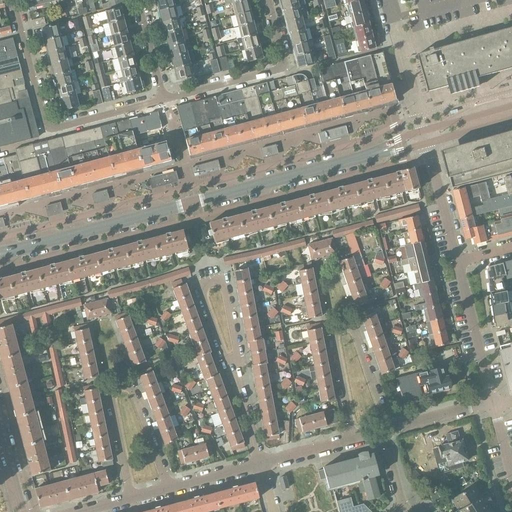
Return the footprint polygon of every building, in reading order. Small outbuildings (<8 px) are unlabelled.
[(50,6),(48,0),(24,0),(27,8),(42,4),(43,8),(50,6)] [(87,0),(91,13),(95,12),(92,0),(87,0)] [(103,9),(115,6),(113,0),(110,0),(106,3),(102,4),(103,9)] [(172,0),(155,0),(157,7),(158,7),(159,11),(174,6),(172,0)] [(232,4),(235,16),(251,11),(249,3),(247,3),(246,0),(232,4)] [(282,7),(283,10),(298,6),(296,0),(278,0),(281,7),(282,7)] [(348,16),(365,12),(364,6),(364,4),(363,2),(362,1),(362,0),(361,0),(345,4),(347,11),(343,12),(345,17),(348,16)] [(174,6),(159,11),(158,12),(160,20),(162,20),(162,22),(177,18),(174,6)] [(285,22),(301,18),(298,6),(283,10),(284,14),(283,14),(285,22)] [(122,16),(123,16),(121,9),(120,9),(120,8),(100,13),(103,24),(108,23),(108,24),(123,20),(122,16)] [(235,16),(238,27),(253,23),(252,20),(253,19),(251,11),(235,16)] [(347,30),(351,29),(369,24),(367,18),(367,16),(367,14),(366,13),(365,12),(348,16),(350,24),(347,25),(346,27),(347,30)] [(405,26),(422,23),(421,12),(404,14),(405,26)] [(85,29),(90,28),(92,28),(89,16),(82,18),(85,29)] [(177,18),(162,22),(163,26),(162,27),(164,34),(180,30),(177,18)] [(288,30),(289,34),(304,30),(301,18),(285,22),(287,30),(288,30)] [(31,21),(32,28),(43,25),(41,19),(31,21)] [(79,19),(73,21),(76,32),(82,31),(79,19)] [(123,20),(108,24),(111,36),(126,32),(125,29),(126,29),(124,20),(123,21),(123,20)] [(238,27),(241,39),(257,35),(255,27),(254,27),(253,23),(238,27)] [(428,23),(407,29),(410,39),(431,32),(428,23)] [(351,29),(355,41),(372,36),(370,30),(370,29),(370,26),(369,25),(369,24),(351,29)] [(57,25),(42,28),(42,30),(41,30),(43,37),(44,37),(45,41),(60,37),(57,25)] [(0,36),(11,33),(9,26),(0,28),(0,36)] [(511,27),(435,49),(435,47),(431,49),(431,51),(419,54),(429,91),(430,90),(478,77),(511,67),(511,27)] [(85,29),(88,38),(89,41),(95,39),(94,36),(92,36),(90,28),(85,29)] [(386,47),(397,44),(393,28),(382,32),(386,47)] [(180,30),(164,34),(166,42),(168,42),(168,45),(183,41),(180,30)] [(291,45),(307,40),(304,30),(289,34),(290,37),(289,37),(291,45)] [(114,47),(130,42),(128,35),(127,36),(126,32),(111,36),(109,37),(110,41),(113,41),(114,47)] [(212,34),(214,41),(220,40),(219,33),(212,34)] [(240,51),(244,50),(259,46),(258,42),(259,41),(257,35),(241,39),(237,40),(240,51)] [(322,37),(325,48),(331,46),(329,35),(322,37)] [(372,36),(355,41),(358,52),(375,48),(373,41),(374,41),(373,38),(372,38),(372,36)] [(60,37),(45,41),(44,41),(46,48),(47,48),(48,51),(63,48),(60,37)] [(0,61),(17,57),(12,38),(0,41),(0,61)] [(294,53),(295,56),(315,51),(314,46),(309,47),(307,40),(291,45),(293,53),(294,53)] [(183,41),(168,45),(170,49),(169,49),(171,57),(187,53),(183,41)] [(130,42),(114,47),(117,58),(132,54),(131,51),(132,51),(130,42)] [(335,46),(338,57),(347,55),(347,53),(346,53),(343,44),(335,46)] [(63,48),(48,51),(49,55),(48,55),(50,64),(66,59),(70,58),(67,46),(63,48)] [(216,47),(217,53),(219,57),(225,55),(222,46),(216,47)] [(260,49),(259,46),(244,50),(247,62),(262,58),(262,56),(263,56),(261,49),(260,49)] [(334,58),(333,50),(331,46),(325,48),(328,60),(334,58)] [(315,51),(295,56),(296,59),(295,60),(297,67),(298,66),(298,68),(313,64),(311,56),(316,55),(315,51)] [(396,100),(394,94),(382,52),(370,55),(383,104),(396,100)] [(187,53),(171,57),(173,66),(174,65),(175,69),(190,65),(187,53)] [(394,73),(402,71),(397,53),(389,56),(394,73)] [(132,54),(117,58),(120,70),(137,66),(134,58),(133,58),(132,54)] [(370,55),(357,58),(369,107),(383,104),(370,55)] [(406,57),(409,73),(415,71),(412,55),(406,57)] [(0,75),(20,70),(17,57),(0,61),(0,75)] [(222,72),(229,70),(225,57),(219,59),(222,72)] [(344,62),(356,111),(369,107),(357,58),(344,62)] [(66,59),(50,64),(52,72),(53,71),(54,75),(69,71),(66,59)] [(213,74),(219,72),(216,60),(210,61),(213,74)] [(356,111),(344,62),(331,65),(344,114),(356,111)] [(101,63),(95,64),(96,68),(98,76),(104,75),(101,63)] [(190,65),(175,69),(176,72),(175,73),(177,79),(178,79),(178,80),(193,77),(190,65)] [(318,69),(319,75),(326,101),(331,118),(344,114),(331,65),(318,69)] [(124,82),(139,78),(138,74),(139,74),(137,66),(120,70),(122,78),(118,79),(119,83),(124,82)] [(0,90),(1,91),(12,88),(23,86),(24,85),(23,81),(20,70),(0,75),(0,90)] [(74,70),(69,71),(54,75),(55,78),(54,79),(56,87),(77,81),(74,70)] [(312,97),(311,93),(307,80),(307,79),(306,78),(305,77),(305,76),(304,76),(302,75),(301,74),(299,74),(298,74),(296,74),(295,74),(294,75),(291,76),(294,86),(299,106),(305,125),(318,121),(312,97)] [(98,76),(100,84),(101,88),(107,86),(106,82),(104,75),(98,76)] [(291,76),(285,77),(288,88),(294,86),(291,76)] [(139,78),(124,82),(127,94),(142,90),(141,88),(142,88),(141,81),(139,81),(139,78)] [(307,80),(311,93),(317,91),(313,78),(307,80)] [(77,81),(56,87),(58,95),(59,95),(60,98),(78,94),(80,93),(77,81)] [(0,105),(14,102),(14,103),(28,99),(26,91),(24,91),(23,86),(12,88),(1,91),(0,90),(0,105)] [(266,135),(258,106),(253,86),(241,89),(254,138),(266,135)] [(111,101),(111,100),(107,88),(101,90),(105,102),(111,101)] [(241,89),(228,92),(241,142),(254,138),(241,89)] [(292,128),(284,99),(282,89),(268,92),(274,113),(279,132),(292,128)] [(95,105),(102,103),(98,90),(92,92),(95,105)] [(241,142),(228,92),(215,96),(228,145),(241,142)] [(78,94),(60,98),(61,102),(60,102),(62,109),(63,109),(63,110),(81,106),(78,94)] [(215,96),(189,103),(203,152),(228,145),(215,96)] [(331,118),(326,101),(319,103),(317,96),(312,97),(318,121),(331,118)] [(291,97),(284,99),(292,128),(305,125),(299,106),(294,107),(291,97)] [(0,147),(38,137),(28,99),(14,103),(14,102),(0,105),(0,147)] [(203,152),(189,103),(176,106),(189,156),(203,152)] [(265,104),(258,106),(266,135),(279,132),(274,113),(268,114),(265,104)] [(142,115),(147,132),(161,128),(157,111),(142,115)] [(133,136),(147,132),(142,115),(128,119),(133,136)] [(142,169),(136,149),(133,136),(128,119),(114,123),(127,172),(142,169)] [(100,127),(113,176),(127,172),(114,123),(100,127)] [(320,132),(322,141),(345,135),(343,126),(320,132)] [(61,137),(74,187),(113,176),(100,127),(61,137)] [(46,141),(60,191),(74,187),(61,137),(46,141)] [(452,183),(453,188),(511,172),(511,139),(445,158),(449,173),(449,174),(452,183)] [(31,145),(44,195),(60,191),(46,141),(31,145)] [(165,141),(136,149),(142,169),(171,161),(165,141)] [(44,195),(31,145),(14,150),(15,155),(27,199),(44,195)] [(262,148),(264,157),(276,154),(273,145),(262,148)] [(0,160),(2,160),(4,166),(14,203),(27,199),(15,155),(0,159),(0,160)] [(195,175),(218,169),(216,161),(192,167),(195,175)] [(0,206),(14,203),(4,166),(0,167),(0,206)] [(383,176),(389,196),(404,191),(405,192),(418,188),(413,168),(399,171),(396,172),(396,173),(383,176)] [(150,178),(153,187),(176,181),(174,172),(150,178)] [(367,181),(354,184),(360,203),(389,196),(383,176),(371,180),(370,179),(367,180),(367,181)] [(459,211),(461,219),(473,216),(499,209),(511,206),(511,180),(511,176),(503,178),(508,195),(489,200),(482,202),(483,205),(471,208),(471,211),(467,212),(466,209),(459,211)] [(454,191),(455,198),(467,195),(468,198),(480,195),(480,194),(487,192),(489,200),(508,195),(503,178),(454,191)] [(354,184),(342,187),(341,187),(338,188),(325,192),(330,211),(360,203),(354,184)] [(95,202),(107,199),(104,190),(93,194),(95,202)] [(325,192),(313,195),(312,195),(309,196),(296,200),(302,219),(330,211),(325,192)] [(482,202),(489,200),(487,192),(480,194),(480,195),(482,202)] [(455,198),(459,211),(466,209),(467,212),(471,211),(471,208),(468,198),(467,195),(455,198)] [(280,204),(267,207),(272,227),(302,219),(296,200),(284,203),(283,203),(280,204)] [(49,215),(60,212),(58,203),(46,206),(49,215)] [(511,206),(499,209),(502,220),(495,223),(497,231),(499,238),(511,234),(511,206)] [(251,212),(238,215),(243,235),(272,227),(267,207),(255,211),(255,210),(251,211),(251,212)] [(238,215),(226,218),(222,219),(209,223),(211,230),(208,231),(209,236),(212,235),(214,242),(243,235),(238,215)] [(406,227),(407,231),(419,228),(416,216),(398,220),(400,229),(406,227)] [(464,231),(476,227),(473,216),(461,219),(464,231)] [(473,237),(474,240),(475,244),(487,241),(499,238),(497,231),(495,223),(476,227),(464,231),(466,239),(473,237)] [(403,238),(405,246),(423,242),(419,228),(407,231),(402,233),(404,238),(403,238)] [(169,233),(165,234),(166,235),(153,238),(158,257),(188,250),(185,242),(189,241),(187,236),(184,237),(182,230),(169,234),(169,233)] [(346,235),(345,235),(350,250),(357,248),(352,233),(348,234),(346,235)] [(381,238),(384,251),(390,249),(387,237),(381,238)] [(137,242),(124,246),(129,265),(158,257),(153,238),(140,241),(136,242),(137,242)] [(319,242),(323,256),(335,253),(332,239),(319,242)] [(323,256),(319,242),(307,245),(311,260),(323,256)] [(399,247),(402,260),(426,254),(423,242),(405,246),(399,247)] [(124,246),(111,249),(107,250),(108,250),(95,254),(100,273),(129,265),(124,246)] [(374,259),(383,262),(384,259),(382,251),(376,253),(374,259)] [(95,254),(82,257),(78,258),(79,258),(66,261),(71,281),(100,273),(95,254)] [(426,254),(402,260),(400,261),(401,266),(402,266),(403,273),(407,273),(407,272),(429,267),(426,254)] [(360,268),(362,267),(358,255),(352,257),(339,262),(343,273),(360,268)] [(511,278),(511,260),(503,263),(507,280),(511,278)] [(50,266),(37,269),(42,289),(71,281),(66,261),(53,265),(53,264),(50,265),(50,266)] [(487,270),(490,293),(505,290),(504,280),(505,280),(507,280),(503,263),(490,267),(487,270)] [(413,284),(413,285),(432,280),(429,267),(407,272),(407,273),(410,285),(413,284)] [(360,268),(343,273),(347,284),(360,280),(365,278),(363,271),(361,272),(360,268)] [(21,273),(7,277),(13,296),(42,289),(37,269),(24,272),(20,273),(21,273)] [(236,283),(250,281),(247,269),(233,271),(236,283)] [(296,284),(301,283),(314,281),(312,269),(293,272),(295,279),(294,279),(296,284)] [(7,277),(0,279),(0,299),(13,296),(7,277)] [(387,280),(384,278),(379,286),(382,288),(387,280)] [(185,284),(182,285),(180,280),(170,283),(172,288),(176,300),(189,295),(185,284)] [(351,296),(364,291),(360,280),(347,284),(351,296)] [(432,280),(413,285),(414,290),(418,290),(419,297),(423,296),(435,293),(432,280)] [(238,295),(252,293),(250,281),(236,283),(238,295)] [(276,288),(279,290),(285,284),(282,281),(276,288)] [(303,295),(316,293),(314,281),(301,283),(303,295)] [(285,284),(279,290),(281,293),(287,286),(285,284)] [(355,308),(368,303),(364,291),(351,296),(355,308)] [(492,306),(509,303),(508,292),(491,294),(492,298),(491,299),(492,306)] [(240,307),(254,304),(252,293),(238,295),(240,307)] [(302,308),(319,304),(316,293),(303,295),(304,301),(300,302),(302,308)] [(415,311),(423,310),(423,309),(438,306),(435,293),(423,296),(425,303),(414,306),(415,311)] [(180,311),(193,307),(189,295),(176,300),(180,311)] [(95,302),(98,317),(111,314),(107,299),(95,302)] [(135,299),(127,301),(129,308),(137,306),(135,299)] [(98,317),(95,302),(83,305),(87,320),(98,317)] [(494,316),(511,313),(510,303),(509,303),(492,306),(494,316)] [(242,319),(256,316),(254,304),(240,307),(242,319)] [(307,319),(318,317),(321,316),(319,304),(302,308),(300,308),(302,314),(306,313),(307,319)] [(441,318),(438,306),(423,309),(423,310),(426,322),(429,321),(441,318)] [(184,323),(197,318),(193,307),(180,311),(184,323)] [(360,313),(365,329),(379,324),(373,309),(372,307),(370,308),(366,309),(367,310),(360,313)] [(266,314),(269,316),(275,310),(273,308),(266,314)] [(277,312),(275,310),(269,316),(271,319),(277,312)] [(115,321),(119,333),(132,328),(127,313),(120,315),(121,319),(115,321)] [(511,313),(494,316),(495,323),(496,323),(496,327),(511,324),(511,313)] [(244,330),(258,328),(256,316),(242,319),(244,330)] [(189,334),(202,329),(197,318),(184,323),(189,334)] [(429,321),(432,334),(444,331),(441,318),(429,321)] [(305,344),(309,343),(323,340),(320,328),(319,323),(312,325),(311,324),(309,323),(302,324),(303,329),(306,329),(308,338),(304,338),(305,344)] [(379,324),(365,329),(369,340),(382,336),(379,324)] [(0,358),(19,354),(11,325),(8,326),(4,327),(0,327),(0,358)] [(76,344),(90,341),(88,329),(81,330),(80,327),(73,328),(76,344)] [(132,328),(119,333),(123,344),(136,339),(132,328)] [(258,328),(244,330),(247,343),(248,343),(261,340),(258,328)] [(193,345),(206,341),(202,329),(189,334),(193,345)] [(430,348),(435,347),(447,344),(444,331),(432,334),(427,335),(430,348)] [(369,340),(373,352),(386,347),(382,336),(369,340)] [(123,344),(127,355),(140,350),(136,339),(123,344)] [(154,346),(157,348),(162,341),(160,339),(154,346)] [(250,354),(264,352),(262,340),(261,340),(248,343),(250,354)] [(323,340),(309,343),(311,355),(325,352),(323,340)] [(79,356),(93,353),(90,341),(76,344),(79,356)] [(162,341),(157,348),(160,350),(165,343),(162,341)] [(197,357),(208,353),(210,352),(206,341),(193,345),(197,357)] [(511,343),(500,346),(511,390),(511,391),(511,343)] [(373,352),(377,363),(390,359),(386,347),(373,352)] [(140,350),(127,355),(132,367),(145,362),(140,350)] [(253,366),(265,363),(266,363),(264,352),(250,354),(253,366)] [(292,361),(298,354),(296,352),(289,359),(292,361)] [(325,352),(311,355),(313,367),(327,364),(325,352)] [(81,368),(95,365),(93,353),(79,356),(81,368)] [(199,368),(213,364),(208,353),(197,357),(195,357),(199,368)] [(0,358),(8,388),(27,383),(19,354),(0,358)] [(300,357),(298,354),(292,361),(294,363),(300,357)] [(390,359),(377,363),(381,375),(394,370),(393,366),(399,364),(396,357),(390,359)] [(253,378),(267,376),(265,363),(253,366),(251,366),(253,378)] [(205,379),(216,375),(213,364),(199,368),(197,369),(197,371),(196,371),(200,381),(205,379)] [(316,378),(329,376),(327,364),(313,367),(308,368),(309,372),(314,371),(316,378)] [(84,380),(97,377),(98,377),(95,365),(81,368),(84,380)] [(418,385),(420,384),(420,385),(423,384),(426,394),(428,393),(450,388),(447,377),(445,377),(443,367),(427,371),(427,372),(417,375),(419,381),(417,382),(415,375),(398,379),(404,400),(420,396),(418,385)] [(143,388),(156,383),(152,371),(150,368),(137,372),(138,376),(143,388)] [(209,390),(222,385),(218,374),(216,375),(205,379),(209,390)] [(255,390),(269,387),(267,376),(253,378),(255,390)] [(329,376),(316,378),(318,390),(332,387),(329,376)] [(193,381),(190,379),(185,387),(187,388),(193,381)] [(280,385),(282,387),(288,381),(286,379),(280,385)] [(193,381),(187,388),(190,390),(195,383),(193,381)] [(284,390),(291,383),(288,381),(282,387),(284,390)] [(8,388),(15,417),(34,412),(27,383),(8,388)] [(147,399),(160,394),(156,383),(143,388),(147,399)] [(80,404),(86,403),(99,400),(97,389),(96,385),(82,387),(84,398),(79,399),(80,404)] [(213,402),(226,397),(222,385),(209,390),(213,402)] [(258,402),(271,399),(269,387),(255,390),(258,402)] [(332,387),(318,390),(320,402),(334,400),(332,387)] [(151,410),(164,406),(160,394),(147,399),(151,410)] [(215,414),(230,408),(226,397),(213,402),(217,411),(215,412),(215,414)] [(260,413),(274,410),(271,399),(258,402),(260,413)] [(99,400),(86,403),(88,415),(102,412),(99,400)] [(285,409),(287,411),(293,404),(291,402),(285,409)] [(287,411),(289,413),(295,407),(293,404),(287,411)] [(155,422),(168,417),(164,406),(151,410),(155,422)] [(179,413),(181,415),(187,408),(184,406),(179,413)] [(189,410),(187,408),(181,415),(184,417),(189,410)] [(221,424),(235,420),(230,408),(215,414),(216,416),(218,415),(221,424)] [(326,411),(311,415),(314,429),(326,426),(336,423),(333,409),(326,411)] [(262,425),(276,423),(276,422),(274,410),(260,413),(262,425)] [(34,412),(15,417),(23,447),(42,441),(34,412)] [(88,415),(91,427),(104,424),(102,412),(88,415)] [(292,421),(292,429),(297,428),(298,433),(302,432),(314,429),(311,415),(295,419),(295,420),(292,421)] [(159,433),(173,428),(168,417),(155,422),(159,433)] [(226,436),(239,431),(235,420),(221,424),(226,436)] [(262,425),(264,437),(265,441),(279,439),(277,428),(276,423),(262,425)] [(91,432),(93,439),(107,436),(104,424),(91,427),(88,428),(89,432),(91,432)] [(159,433),(164,444),(177,440),(173,428),(159,433)] [(239,431),(226,436),(231,451),(238,449),(245,447),(239,431)] [(448,444),(437,447),(431,449),(439,474),(463,467),(462,462),(468,460),(462,440),(460,441),(457,431),(445,435),(448,444)] [(93,439),(95,451),(109,448),(107,436),(93,439)] [(220,438),(215,440),(218,447),(223,445),(220,438)] [(42,441),(23,447),(31,476),(50,471),(42,441)] [(193,447),(196,461),(208,457),(213,456),(211,449),(210,449),(209,443),(193,447)] [(183,457),(185,464),(196,461),(193,447),(177,451),(179,458),(183,457)] [(109,448),(95,451),(98,463),(101,462),(102,468),(113,465),(109,448)] [(318,471),(317,471),(320,480),(321,480),(325,479),(326,481),(327,485),(328,488),(332,487),(361,479),(373,476),(378,475),(372,454),(368,455),(366,451),(365,452),(363,452),(361,452),(360,453),(358,453),(357,454),(358,458),(323,468),(322,468),(323,470),(318,471)] [(93,474),(97,487),(108,484),(106,477),(110,476),(109,469),(93,474)] [(64,481),(69,500),(98,492),(97,487),(93,474),(64,481)] [(373,476),(361,479),(361,481),(362,481),(367,500),(379,497),(374,480),(373,477),(373,476)] [(288,487),(285,477),(278,478),(281,489),(288,487)] [(35,489),(40,508),(69,500),(64,481),(35,489)] [(232,487),(232,489),(215,493),(219,508),(258,498),(254,483),(237,487),(236,486),(232,487)] [(490,511),(491,511),(492,511),(491,511),(490,511),(488,507),(492,504),(486,494),(479,498),(472,486),(452,499),(459,510),(456,511),(490,511)] [(198,496),(193,497),(193,499),(176,503),(178,511),(203,511),(219,508),(215,493),(198,498),(198,496)] [(436,493),(430,497),(433,503),(440,499),(436,493)] [(350,498),(335,502),(338,511),(370,511),(368,509),(363,504),(353,507),(350,498)] [(178,511),(176,503),(159,508),(159,506),(154,508),(154,509),(143,511),(178,511)]
